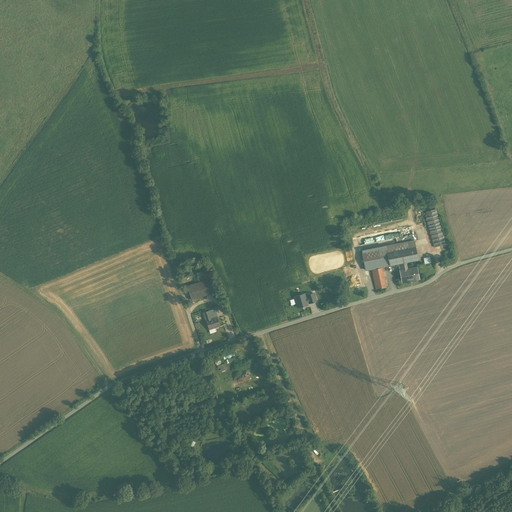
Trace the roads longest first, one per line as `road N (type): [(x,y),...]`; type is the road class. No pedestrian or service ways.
road 1 (unclassified): [(0,463),(110,385),(442,272)]
road 2 (track): [(0,481),(74,496),(250,459)]
road 3 (track): [(336,511),(257,333)]
road 4 (track): [(108,387),(59,314),(0,272)]
